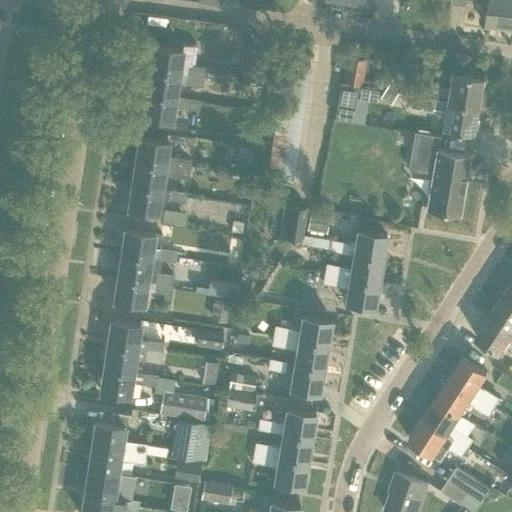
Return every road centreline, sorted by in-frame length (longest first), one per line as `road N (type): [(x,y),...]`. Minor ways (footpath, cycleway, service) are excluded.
road 1 (residential): [(19,511),(96,15)]
road 2 (residential): [(511,51),(128,0)]
road 3 (residential): [(341,511),(363,437),(511,212)]
